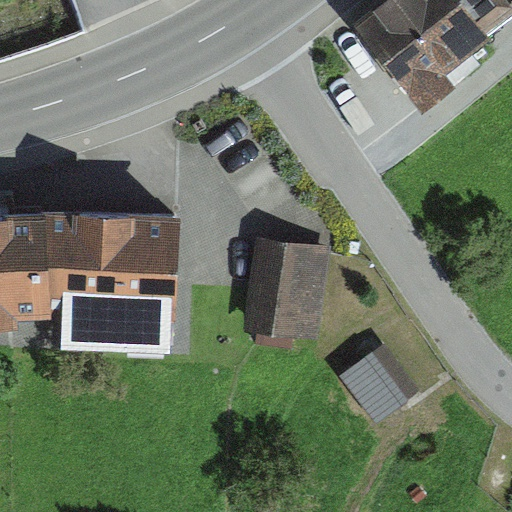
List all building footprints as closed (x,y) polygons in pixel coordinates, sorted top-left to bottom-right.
[(511,0),(373,0),(350,19),(427,112),(487,62),(474,46),(511,14),(511,0)] [(124,320),(124,302),(197,302),(197,218),(197,205),(74,206),(76,301),(84,301),(84,320),(124,320)] [(74,206),(0,207),(0,301),(2,301),(3,313),(48,312),(48,302),(76,301),(74,206)] [(247,219),(197,218),(197,302),(246,302),(247,219)] [(340,249),(276,239),(264,322),(269,323),(266,341),(302,346),(305,328),(328,331),(340,249)] [(384,350),(352,365),(377,418),(409,403),(384,350)]
